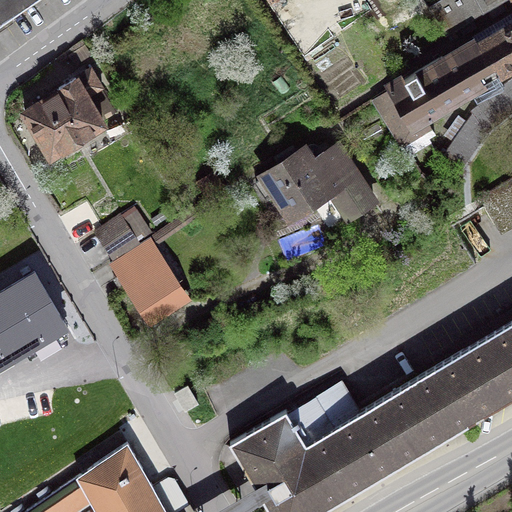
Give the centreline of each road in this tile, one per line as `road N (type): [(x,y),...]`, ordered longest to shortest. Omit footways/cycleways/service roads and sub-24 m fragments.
road 1 (residential): [(0,148),(130,380),(217,511)]
road 2 (residential): [(0,78),(105,0)]
road 3 (primary): [(405,511),(511,448)]
